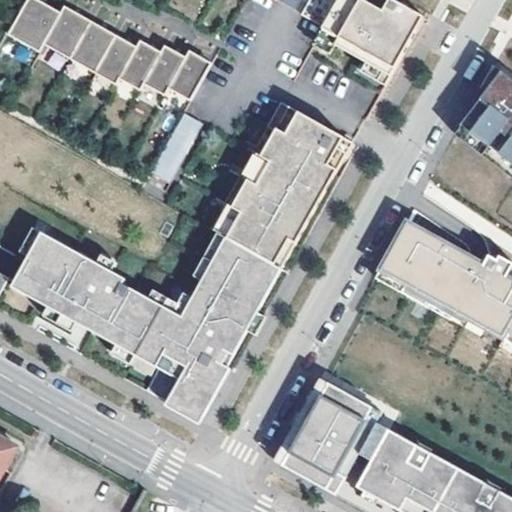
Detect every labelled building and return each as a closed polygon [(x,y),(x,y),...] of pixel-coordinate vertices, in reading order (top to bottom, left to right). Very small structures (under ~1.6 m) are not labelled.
[(32,0),(25,0),(5,36),(37,54),(42,46),(114,87),(117,81),(138,93),(142,86),(163,98),(167,91),(188,103),(210,65),(200,60),(187,53),(184,59),(175,55),(163,47),(159,54),(151,49),(138,42),(135,49),(126,44),(101,30),(74,15),(62,8),(59,15),(40,4),(32,0)] [(379,72),(374,82),(382,87),(421,18),(404,9),(387,0),(386,0),(380,12),(357,0),(306,0),(298,16),(320,28),(319,30),(335,39),(332,46),(363,63),(379,72)] [(319,30),(310,46),(326,56),(332,46),(335,39),(319,30)] [(363,63),(358,73),(374,82),(379,72),(363,63)] [(483,91),(471,109),(511,137),(511,82),(491,68),(479,89),(483,91)] [(226,240),(282,271),(351,144),(344,140),(279,104),(265,129),(274,134),(259,159),(269,164),(256,187),(247,182),(231,211),(240,216),(226,240)] [(511,137),(471,109),(459,126),(511,162),(511,137)] [(179,113),(154,175),(175,184),(200,121),(179,113)] [(511,175),(511,162),(459,126),(453,135),(511,175)] [(255,157),(243,180),(256,187),(269,164),(255,157)] [(227,208),(214,233),(226,240),(240,216),(227,208)] [(511,280),(410,222),(400,242),(377,287),(511,361),(511,280)] [(159,371),(147,393),(198,422),(282,271),(226,240),(182,320),(123,287),(126,282),(42,236),(12,290),(85,331),(159,371)] [(0,275),(0,297),(9,281),(0,275)] [(327,384),(319,380),(290,432),(280,450),(342,484),(355,461),(381,414),(327,384)] [(511,511),(511,499),(387,431),(355,488),(391,508),(398,511),(511,511)] [(0,437),(0,473),(15,446),(0,437)] [(280,450),(273,463),(335,497),(342,484),(280,450)]
